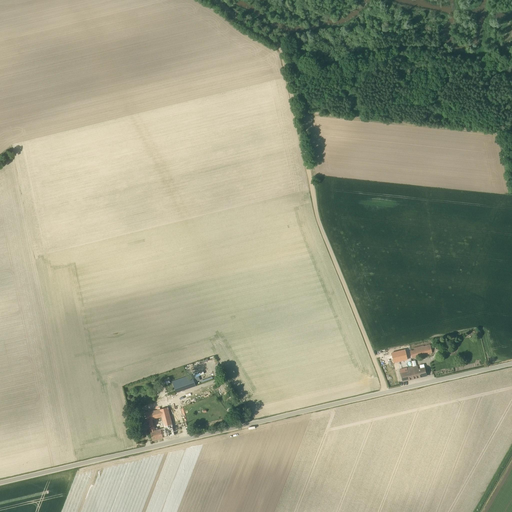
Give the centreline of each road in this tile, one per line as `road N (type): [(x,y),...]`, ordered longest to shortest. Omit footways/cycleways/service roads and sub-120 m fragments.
road 1 (unclassified): [(511,363),(0,483)]
road 2 (track): [(209,0),(279,47),(317,220),(386,392)]
